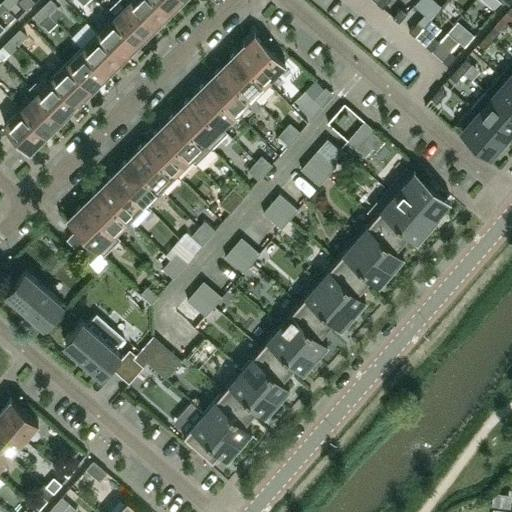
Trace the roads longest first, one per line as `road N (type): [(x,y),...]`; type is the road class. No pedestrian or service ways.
road 1 (residential): [(248,511),(511,213)]
road 2 (residential): [(511,205),(282,0)]
road 3 (residential): [(25,206),(235,0)]
road 4 (residential): [(212,511),(0,327)]
